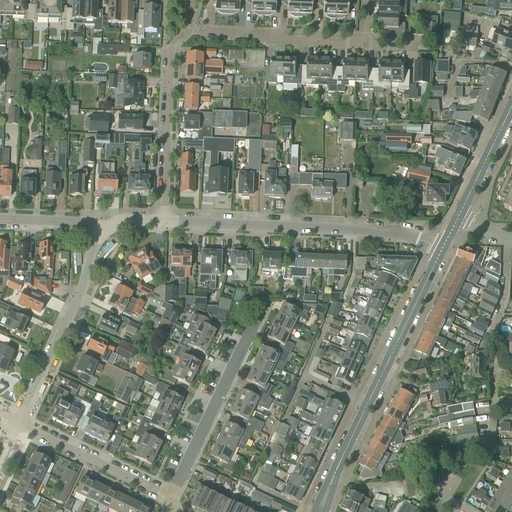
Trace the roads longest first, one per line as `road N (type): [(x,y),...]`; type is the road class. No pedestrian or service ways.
road 1 (tertiary): [(318,511),(442,248)]
road 2 (residential): [(162,223),(393,231),(442,248)]
road 3 (residential): [(17,425),(103,232)]
road 4 (residential): [(363,42),(187,31),(188,0)]
road 5 (residential): [(166,498),(256,317)]
road 6 (residential): [(162,223),(171,45)]
road 7 (residential): [(17,425),(166,498)]
